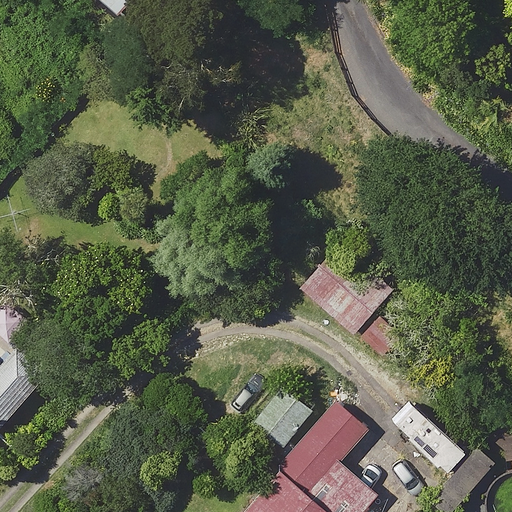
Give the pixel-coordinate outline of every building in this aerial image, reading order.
[(102,0),(119,15),(132,0),(102,0)] [(304,287),(355,330),(399,279),(348,236),(304,287)] [(0,250),(0,272),(11,262),(0,250)] [(0,431),(52,371),(19,343),(0,365),(0,431)] [(315,411),(284,384),(254,418),(285,445),(315,411)] [(369,423),(339,398),(283,464),(312,489),(369,423)] [(449,511),(492,463),(472,446),(428,499),(443,511),(449,511)] [(332,511),(281,468),(242,511),(332,511)]
